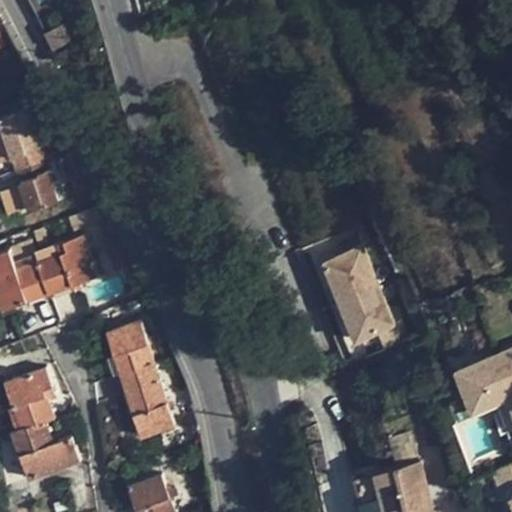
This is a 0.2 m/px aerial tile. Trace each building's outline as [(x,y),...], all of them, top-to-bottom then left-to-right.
[(511,44),(498,11),(477,19),(495,61),(511,53),(511,44)] [(57,127),(43,99),(32,102),(43,131),(57,127)] [(0,117),(13,157),(17,170),(46,161),(27,107),(0,115),(0,117)] [(0,161),(13,157),(0,117),(0,161)] [(46,161),(17,170),(21,182),(29,207),(30,210),(59,201),(52,180),(55,178),(52,168),(49,169),(46,161)] [(16,211),(29,207),(21,182),(9,186),(16,211)] [(80,230),(106,221),(99,208),(75,216),(80,230)] [(75,216),(69,218),(75,232),(80,230),(75,216)] [(45,226),(34,229),(39,243),(49,240),(45,226)] [(83,235),(65,240),(68,250),(60,252),(39,259),(49,291),(70,284),(71,286),(97,276),(83,235)] [(57,243),(60,252),(68,250),(65,240),(57,243)] [(128,265),(117,243),(106,249),(117,270),(128,265)] [(370,246),(324,258),(348,347),(394,335),(370,246)] [(26,300),(49,291),(39,259),(16,266),(14,258),(10,248),(0,250),(0,296),(4,308),(26,301),(26,300)] [(39,259),(36,251),(14,258),(16,266),(39,259)] [(107,330),(121,374),(154,362),(140,320),(107,330)] [(511,347),(450,371),(469,419),(500,407),(509,431),(511,429),(511,347)] [(154,362),(121,374),(142,436),(175,424),(154,362)] [(13,418),(16,428),(47,420),(55,416),(47,395),(44,388),(53,385),(46,366),(6,379),(17,417),(13,418)] [(55,392),(53,385),(44,388),(47,395),(55,392)] [(54,440),(47,420),(16,428),(12,429),(30,477),(81,459),(73,434),(54,440)] [(449,511),(428,453),(396,466),(409,511),(449,511)] [(409,511),(396,466),(356,477),(365,511),(409,511)] [(498,483),(511,478),(511,466),(494,472),(498,483)] [(175,511),(170,498),(167,489),(162,473),(130,483),(138,511),(175,511)] [(176,486),(167,489),(170,498),(179,493),(176,486)]
